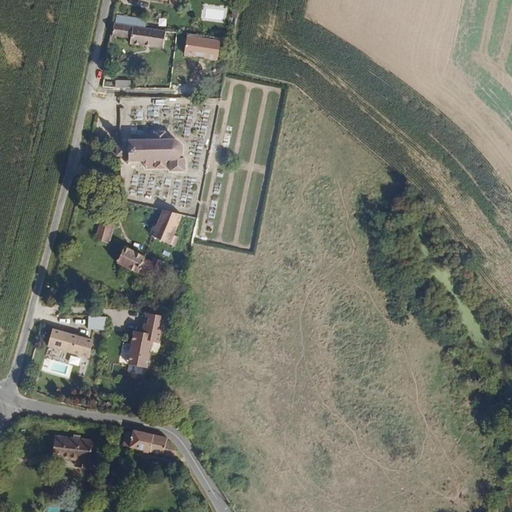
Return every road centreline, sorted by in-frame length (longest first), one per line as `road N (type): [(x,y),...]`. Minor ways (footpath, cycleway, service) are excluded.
road 1 (residential): [(107,0),(8,396)]
road 2 (tertiary): [(8,396),(54,413),(163,428),(182,443),(225,511)]
